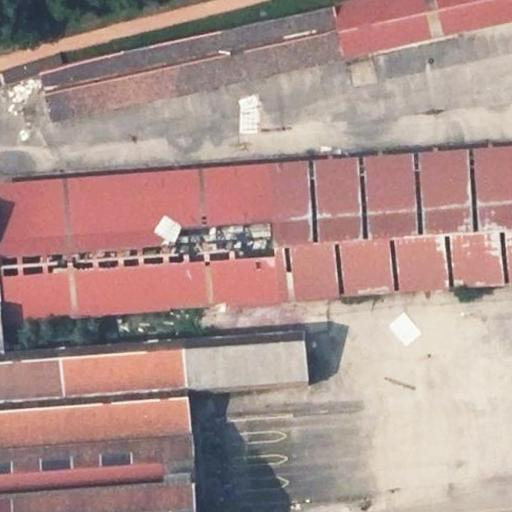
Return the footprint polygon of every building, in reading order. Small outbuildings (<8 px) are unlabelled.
[(375,53),(453,36),(446,0),(378,0),(363,3),(375,53)] [(511,0),(446,0),(453,36),(511,22),(511,0)] [(53,125),(375,53),(363,3),(42,75),(53,125)] [(0,87),(42,75),(40,64),(0,75),(0,87)] [(511,167),(373,178),(382,290),(511,280),(511,167)] [(0,464),(200,451),(196,405),(316,396),(311,345),(18,367),(14,321),(382,290),(373,178),(0,205),(0,464)] [(0,511),(204,511),(200,451),(0,464),(0,511)]
